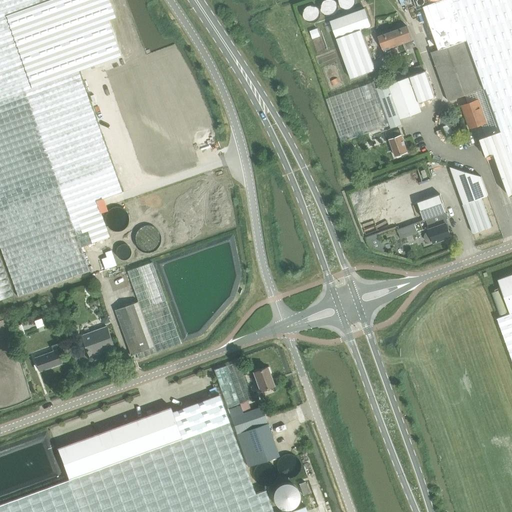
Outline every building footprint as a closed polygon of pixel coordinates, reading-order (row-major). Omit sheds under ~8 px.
[(0,0),(0,247),(18,297),(89,271),(81,247),(93,243),(89,231),(105,225),(96,201),(122,192),(78,71),(120,57),(99,0),(0,0)] [(511,0),(438,0),(424,5),(439,49),(431,52),(448,101),(471,93),(474,102),(479,100),(487,122),(482,124),(486,136),(480,138),(486,156),(487,156),(494,154),(509,196),(510,196),(511,194),(511,0)] [(365,8),(330,20),(337,39),(336,39),(351,80),(374,71),(360,31),(371,27),(365,8)] [(386,57),(395,54),(393,47),(403,43),(406,50),(415,47),(412,40),(407,26),(378,36),(386,57)] [(425,70),(423,64),(415,67),(417,73),(425,70)] [(426,71),(409,77),(419,103),(435,97),(426,71)] [(374,82),(326,99),(341,142),(390,125),(391,129),(403,124),(401,119),(422,112),(419,103),(409,77),(388,84),(376,88),(374,82)] [(474,102),(462,106),(470,128),(482,124),(487,122),(479,100),(474,102)] [(394,138),(389,139),(395,156),(407,152),(401,135),(402,135),(400,129),(392,131),(394,138)] [(352,145),(347,147),(349,152),(349,153),(356,150),(354,144),(352,145)] [(450,167),(464,204),(462,205),(473,233),(492,226),(481,197),(488,195),(481,176),(450,167)] [(448,228),(446,219),(448,218),(440,195),(417,204),(424,221),(426,220),(429,229),(429,231),(427,231),(425,233),(424,234),(424,237),(425,240),(427,242),(429,242),(431,243),(433,242),(434,243),(451,236),(448,228)] [(377,233),(365,237),(368,245),(370,248),(371,248),(374,251),(384,254),(377,233)] [(0,300),(13,295),(0,259),(0,300)] [(128,271),(136,294),(139,301),(133,303),(116,310),(132,355),(137,353),(139,359),(157,352),(182,344),(153,262),(128,271)] [(511,313),(497,318),(511,358),(511,274),(498,279),(506,302),(511,313)] [(94,287),(85,286),(84,292),(86,292),(86,294),(93,295),(94,287)] [(90,356),(100,352),(100,350),(114,345),(107,327),(83,336),(90,356)] [(35,358),(40,371),(61,363),(56,350),(62,348),(60,343),(51,346),(53,352),(35,358)] [(252,399),(238,361),(214,370),(248,466),(279,455),(261,406),(249,411),(246,401),(252,399)] [(267,367),(253,372),(260,390),(274,385),(267,367)] [(170,407),(121,424),(57,448),(69,479),(228,421),(219,394),(172,411),(170,407)] [(255,493),(228,421),(69,479),(0,504),(0,511),(307,511),(305,506),(287,511),(273,511),(265,490),(255,493)] [(305,482),(299,484),(303,495),(309,493),(305,482)]
